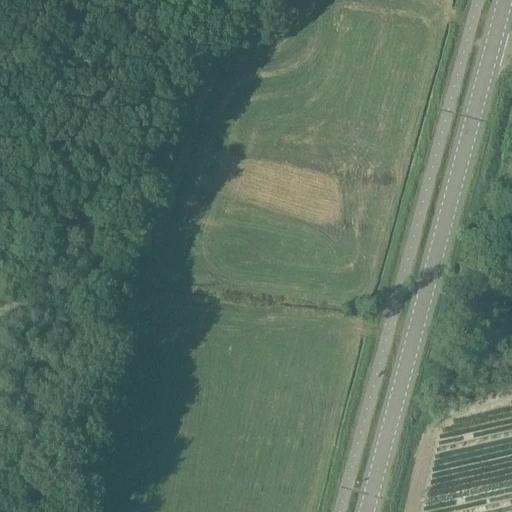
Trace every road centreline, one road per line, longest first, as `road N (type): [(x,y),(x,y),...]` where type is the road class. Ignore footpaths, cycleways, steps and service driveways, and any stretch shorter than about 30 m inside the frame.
road 1 (secondary): [(368,511),(505,0)]
road 2 (unknown): [(0,315),(97,292),(107,137),(57,0)]
